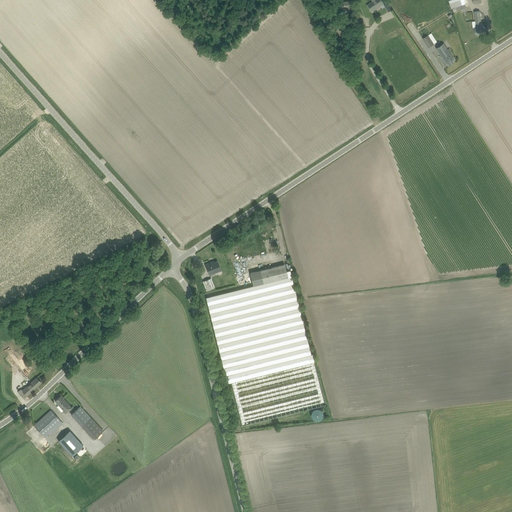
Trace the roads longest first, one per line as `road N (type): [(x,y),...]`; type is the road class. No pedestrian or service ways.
road 1 (unclassified): [(182,256),(511,40)]
road 2 (unclassified): [(182,256),(0,52)]
road 3 (unclassified): [(248,511),(188,284),(175,268),(182,256)]
road 4 (unclassified): [(0,426),(182,256)]
road 5 (track): [(305,0),(379,126)]
